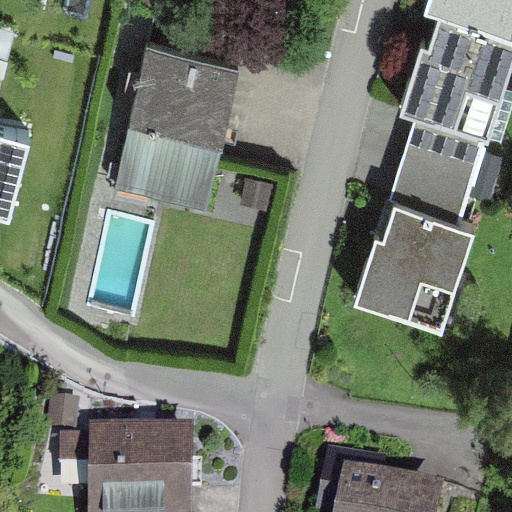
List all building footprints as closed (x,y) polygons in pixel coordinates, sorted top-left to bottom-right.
[(510,0),(408,0),(401,22),(423,29),(411,66),(398,61),(377,125),(404,134),(366,255),(356,252),(336,315),(422,342),(451,251),(432,246),(510,0)] [(24,41),(0,34),(0,64),(17,69),(24,41)] [(239,69),(146,50),(116,194),(209,213),(239,69)] [(40,136),(0,126),(0,212),(21,218),(40,136)] [(275,220),(281,190),(252,184),(245,214),(275,220)] [(89,402),(55,400),(53,432),(86,435),(89,402)] [(204,511),(206,419),(95,417),(93,511),(204,511)] [(423,511),(373,502),(376,485),(313,472),(309,494),(330,498),(326,511),(423,511)]
